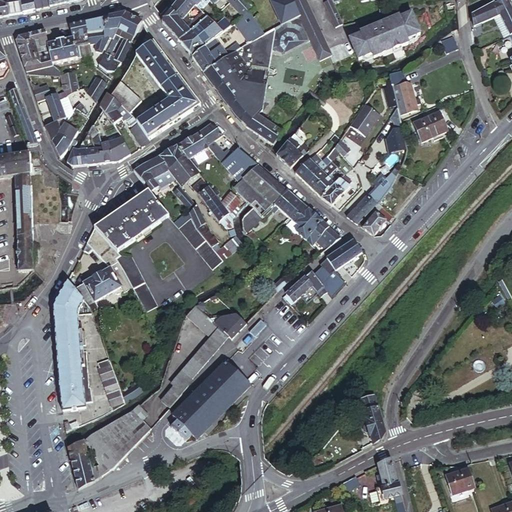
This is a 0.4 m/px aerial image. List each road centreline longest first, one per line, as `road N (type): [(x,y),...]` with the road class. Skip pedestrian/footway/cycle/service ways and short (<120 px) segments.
road 1 (residential): [(158,462),(157,426),(288,288),(355,233)]
road 2 (residential): [(398,445),(395,394),(511,222)]
road 3 (secondary): [(249,437),(258,395),(383,256)]
road 4 (residential): [(4,30),(51,162),(95,187)]
road 5 (residential): [(56,502),(31,316)]
road 6 (residential): [(355,233),(215,112)]
road 7 (secondary): [(383,256),(500,133)]
road 8 (residential): [(95,187),(31,316)]
road 9 (residential): [(95,187),(215,112)]
road 10 (residential): [(500,133),(472,66),(461,0)]
road 11 (residential): [(215,112),(135,0)]
road 12 (unknown): [(392,415),(506,358)]
